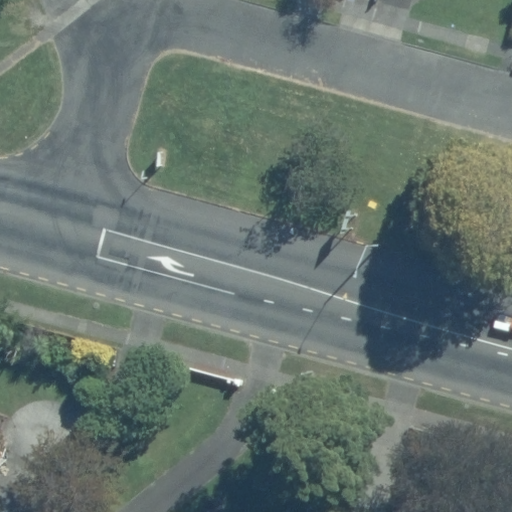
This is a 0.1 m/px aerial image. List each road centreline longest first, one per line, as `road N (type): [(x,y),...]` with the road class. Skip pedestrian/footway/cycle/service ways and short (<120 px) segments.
road 1 (residential): [(511,103),(259,36),(179,26),(113,39),(83,82),(50,217)]
road 2 (secondary): [(511,345),(50,217)]
